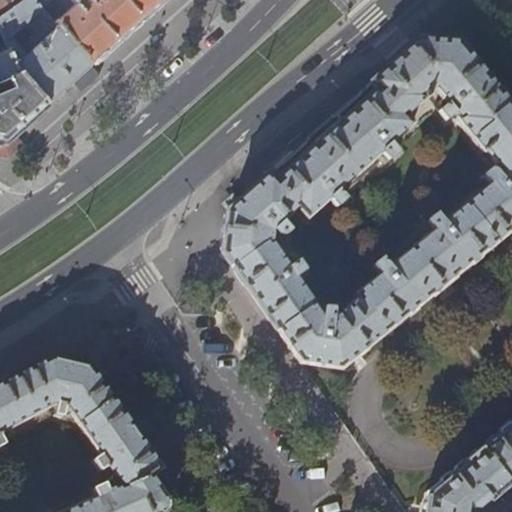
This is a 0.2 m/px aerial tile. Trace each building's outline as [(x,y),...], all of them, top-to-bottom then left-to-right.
[(0,0),(0,18),(26,0),(0,0)] [(33,0),(26,0),(0,18),(0,30),(9,50),(21,76),(48,106),(68,88),(92,66),(54,23),(40,7),(33,0)] [(79,0),(54,23),(92,66),(133,29),(165,0),(79,0)] [(433,293),(448,282),(447,280),(476,257),(511,228),(511,109),(482,72),(459,44),(419,41),(327,124),(326,123),(319,129),(314,135),(227,213),(222,253),(239,277),(282,338),(300,364),(337,369),(432,293),(433,293)] [(0,84),(0,85),(11,81),(21,76),(9,50),(0,53),(0,84)] [(21,76),(11,81),(14,88),(0,93),(0,142),(5,144),(25,126),(48,106),(21,76)] [(164,511),(166,510),(166,506),(166,503),(149,478),(160,469),(126,420),(98,380),(89,368),(51,359),(0,386),(0,511),(164,511)] [(511,511),(511,421),(424,493),(421,511),(511,511)]
